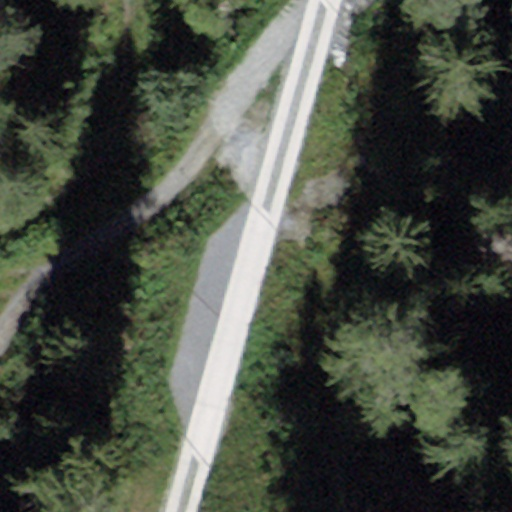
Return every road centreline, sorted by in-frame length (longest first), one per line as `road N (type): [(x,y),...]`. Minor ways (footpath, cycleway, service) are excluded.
road 1 (track): [(355,0),(308,126),(230,511)]
road 2 (track): [(296,0),(173,183),(33,272),(0,321)]
